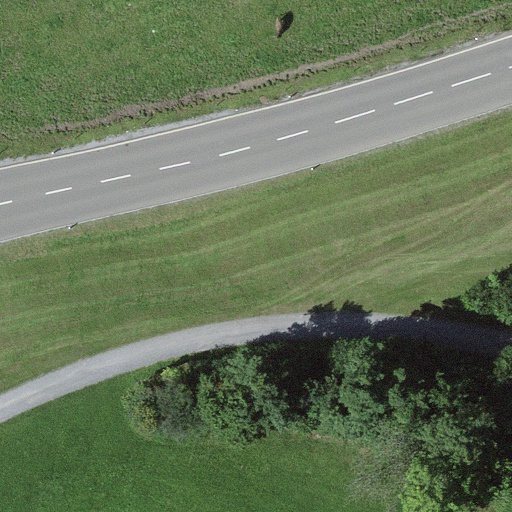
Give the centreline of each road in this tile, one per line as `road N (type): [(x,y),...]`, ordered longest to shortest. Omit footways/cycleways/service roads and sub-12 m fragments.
road 1 (track): [(0,419),(89,370),(325,323),(511,349)]
road 2 (tertiary): [(511,69),(352,120),(0,208)]
